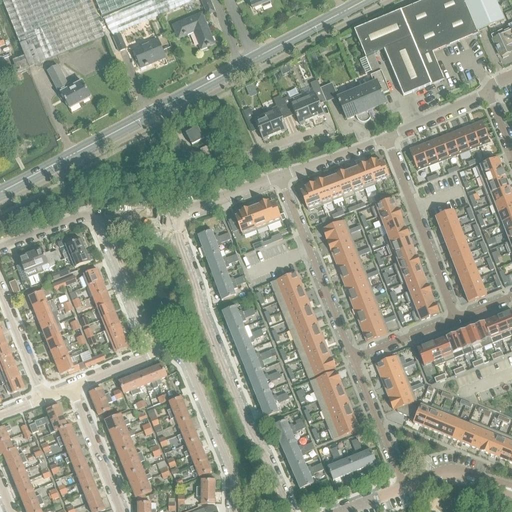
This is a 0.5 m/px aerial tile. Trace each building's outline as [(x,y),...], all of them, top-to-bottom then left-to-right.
[(1,0),(20,46),(37,39),(46,61),(105,37),(89,0),(1,0)] [(95,0),(102,17),(143,0),(95,0)] [(147,0),(127,8),(104,18),(111,36),(198,0),(147,0)] [(207,16),(215,13),(209,0),(206,0),(201,2),(207,16)] [(248,0),(252,8),(253,10),(261,7),(263,10),(271,6),(268,0),(248,0)] [(427,0),(401,11),(412,38),(420,58),(431,85),(444,80),(433,53),(478,34),(477,32),(463,0),(427,0)] [(495,0),(463,0),(477,32),(504,21),(499,8),(495,0)] [(374,55),(384,51),(384,50),(412,38),(401,11),(354,30),(366,58),(374,55)] [(206,48),(214,45),(202,14),(173,26),(179,39),(194,32),(200,46),(198,46),(201,52),(207,49),(206,48)] [(511,48),(511,35),(508,27),(500,31),(500,32),(491,37),(494,42),(500,57),(511,51),(511,50),(511,49),(511,48)] [(119,53),(127,49),(121,35),(113,38),(119,53)] [(431,85),(420,58),(412,38),(384,50),(384,51),(403,97),(431,85)] [(46,61),(37,39),(20,46),(25,56),(12,61),(17,73),(46,61)] [(144,67),(165,58),(158,40),(134,50),(140,64),(138,65),(140,71),(145,69),(144,67)] [(326,46),(317,50),(319,55),(328,51),(326,46)] [(314,52),(308,55),(311,64),(318,61),(314,52)] [(373,83),(358,90),(367,112),(368,112),(386,104),(382,95),(390,92),(381,71),(374,55),(366,58),(360,61),(365,74),(371,72),(373,75),(370,76),(373,83)] [(70,109),(91,98),(83,82),(72,88),(70,84),(68,85),(58,66),(48,71),(62,99),(64,98),(70,109)] [(319,103),(325,100),(320,89),(317,81),(310,84),(315,95),(303,100),(312,120),(324,115),(319,103)] [(332,84),(320,89),(325,100),(326,104),(338,99),(338,98),(332,84)] [(371,119),(368,112),(367,112),(358,90),(338,98),(338,99),(347,120),(356,117),(357,120),(359,122),(363,123),(366,123),(369,121),(371,119)] [(282,119),(288,116),(282,100),(280,97),(273,100),(276,107),(272,109),(271,111),(272,113),(266,115),(275,136),(287,131),(282,119)] [(300,125),(312,120),(303,100),(291,105),(288,98),(282,100),(288,116),(295,113),(300,125)] [(263,141),(275,136),(266,115),(254,120),(250,109),(243,112),(251,131),(258,129),(263,141)] [(203,118),(206,124),(215,119),(212,114),(203,118)] [(479,148),(490,144),(482,122),(471,126),(479,148)] [(461,130),(469,152),(479,148),(471,126),(461,130)] [(199,129),(187,135),(194,147),(205,141),(199,129)] [(461,130),(451,134),(459,156),(469,152),(461,130)] [(177,164),(188,158),(175,133),(164,139),(177,164)] [(440,138),(449,160),(459,156),(451,134),(440,138)] [(438,164),(449,160),(440,138),(430,142),(438,164)] [(428,168),(438,164),(430,142),(420,146),(428,168)] [(209,146),(201,150),(205,158),(213,154),(209,146)] [(409,150),(417,172),(428,168),(420,146),(409,150)] [(475,168),(479,178),(502,169),(498,159),(475,168)] [(376,161),(367,164),(375,184),(389,179),(382,161),(381,162),(377,163),(376,161)] [(367,164),(357,168),(365,190),(367,195),(376,191),(375,187),(376,186),(375,184),(367,164)] [(357,168),(346,172),(354,194),(365,190),(357,168)] [(502,169),(479,178),(483,188),(506,179),(502,169)] [(346,172),(335,176),(344,198),(344,201),(355,196),(354,194),(346,172)] [(335,176),(325,181),(333,202),(344,198),(335,176)] [(506,179),(483,188),(487,197),(509,188),(506,179)] [(325,181),(314,185),(322,206),(333,202),(325,181)] [(305,191),(301,192),(308,212),(322,206),(314,185),(312,185),(312,183),(306,185),(307,187),(305,188),(306,190),(305,191)] [(511,195),(509,188),(487,197),(490,207),(511,198),(511,195)] [(511,198),(490,207),(493,206),(496,215),(494,216),(511,209),(511,198)] [(394,200),(371,208),(371,209),(375,219),(378,218),(377,218),(398,210),(394,200)] [(268,202),(260,205),(268,227),(281,222),(274,203),(269,204),(268,202)] [(260,205),(248,210),(256,232),(268,227),(260,205)] [(511,209),(494,216),(498,226),(502,224),(511,220),(511,209)] [(236,219),(230,222),(234,232),(240,230),(243,237),(256,232),(248,210),(240,213),(240,215),(235,217),(236,219)] [(398,210),(377,218),(378,218),(379,222),(381,227),(381,228),(384,227),(383,226),(402,219),(398,210)] [(457,220),(453,211),(435,218),(439,227),(457,220)] [(402,219),(383,226),(384,227),(387,235),(387,236),(405,229),(402,219)] [(439,227),(442,236),(460,229),(457,220),(439,227)] [(511,220),(502,224),(506,234),(511,231),(511,220)] [(345,221),(323,230),(327,242),(350,233),(349,231),(345,221)] [(387,235),(385,236),(388,246),(409,238),(405,229),(387,236),(387,235)] [(442,236),(445,244),(463,237),(460,229),(442,236)] [(211,232),(198,237),(202,248),(216,243),(215,242),(219,241),(218,238),(217,236),(214,237),(211,232)] [(350,233),(327,242),(331,253),(354,244),(350,235),(350,233)] [(281,234),(271,238),(272,240),(274,244),(283,240),(282,237),(281,234)] [(445,244),(448,252),(467,245),(463,237),(445,244)] [(71,238),(58,244),(60,250),(66,247),(68,253),(63,255),(65,260),(70,258),(86,252),(81,241),(73,244),(71,238)] [(388,246),(386,247),(390,257),(392,256),(413,248),(409,238),(388,246)] [(216,243),(202,248),(206,259),(220,254),(217,248),(221,246),(220,244),(219,241),(215,242),(216,243)] [(354,244),(331,253),(336,264),(358,255),(358,253),(354,244)] [(448,252),(452,261),(470,254),(467,245),(448,252)] [(413,248),(392,256),(396,265),(416,257),(413,248)] [(42,250),(31,255),(39,275),(44,273),(42,268),(48,265),(48,267),(54,265),(50,254),(44,257),(42,250)] [(61,262),(57,252),(50,254),(54,265),(61,262)] [(86,252),(70,258),(75,269),(81,267),(90,263),(92,260),(90,256),(87,256),(86,252)] [(220,254),(206,259),(210,269),(224,265),(223,263),(227,262),(226,259),(224,252),(220,254)] [(452,261),(455,269),(473,262),(470,254),(452,261)] [(22,265),(16,268),(23,284),(29,281),(28,279),(34,277),(39,275),(31,255),(19,259),(22,265)] [(358,255),(336,264),(340,275),(363,266),(359,257),(358,255)] [(396,265),(393,266),(397,276),(420,267),(416,257),(396,265)] [(224,265),(210,269),(214,280),(228,275),(225,269),(230,267),(229,265),(227,262),(223,263),(224,265)] [(455,269),(458,278),(476,271),(473,262),(455,269)] [(363,266),(340,275),(344,286),(367,278),(366,276),(363,266)] [(420,267),(397,276),(401,286),(403,285),(403,284),(424,276),(420,267)] [(68,269),(58,274),(60,279),(70,275),(68,269)] [(83,289),(89,287),(102,282),(97,270),(84,276),(84,277),(80,280),(83,289)] [(458,278),(461,286),(480,279),(476,271),(458,278)] [(301,283),(297,273),(271,284),(275,294),(301,283)] [(228,275),(214,280),(218,291),(235,284),(234,281),(233,278),(229,279),(228,275)] [(75,276),(62,281),(65,288),(78,283),(75,276)] [(424,276),(403,284),(403,285),(407,293),(407,294),(428,286),(424,276)] [(367,278),(344,286),(349,298),(371,289),(368,279),(367,278)] [(461,286),(465,294),(483,287),(480,279),(461,286)] [(55,292),(65,288),(62,281),(53,285),(55,292)] [(89,287),(93,298),(106,293),(102,282),(89,287)] [(305,293),(301,283),(275,294),(278,303),(305,293)] [(235,284),(218,291),(222,302),(235,297),(233,291),(237,289),(236,287),(235,284)] [(407,293),(404,294),(409,305),(410,304),(413,303),(413,302),(431,295),(428,286),(407,294),(407,293)] [(486,296),(483,287),(465,294),(468,303),(486,296)] [(29,297),(34,309),(48,303),(46,298),(50,296),(47,288),(41,290),(42,292),(29,297)] [(371,289),(349,298),(353,309),(376,300),(375,298),(371,289)] [(93,298),(97,309),(111,304),(106,293),(93,298)] [(309,302),(305,293),(278,303),(282,313),(309,302)] [(413,303),(410,304),(414,312),(416,311),(416,312),(435,305),(433,300),(431,295),(413,302),(413,303)] [(376,300),(353,309),(357,320),(380,311),(376,302),(376,300)] [(54,301),(48,303),(34,309),(38,320),(52,315),(58,312),(56,307),(54,301)] [(309,302),(282,313),(286,322),(312,312),(309,302)] [(97,309),(102,320),(115,315),(111,304),(97,309)] [(414,312),(412,313),(416,324),(439,315),(438,313),(440,312),(438,305),(435,306),(435,305),(416,312),(416,311),(414,312)] [(235,307),(222,313),(227,324),(240,319),(240,318),(244,316),(243,313),(242,311),(237,313),(235,307)] [(380,311),(357,320),(362,331),(384,322),(384,320),(380,311)] [(511,311),(502,316),(511,337),(511,336),(511,311)] [(290,332),(316,321),(312,312),(286,322),(290,332)] [(54,319),(52,315),(38,320),(42,331),(60,324),(57,317),(54,319)] [(102,320),(106,332),(120,326),(115,315),(102,320)] [(502,316),(493,319),(501,341),(511,337),(502,316)] [(83,328),(88,326),(85,318),(79,320),(83,328)] [(240,319),(227,324),(231,334),(244,329),(240,319)] [(493,319),(483,323),(492,344),(501,341),(493,319)] [(79,330),(76,321),(70,324),(73,332),(79,330)] [(316,321),(290,332),(293,341),(320,331),(316,321)] [(384,322),(362,331),(366,343),(389,334),(385,324),(384,322)] [(483,323),(474,327),(482,348),(492,344),(483,323)] [(63,332),(60,324),(42,331),(47,343),(61,337),(59,333),(63,332)] [(107,344),(111,343),(124,337),(120,326),(106,332),(103,333),(107,344)] [(474,327),(465,331),(473,352),(482,348),(474,327)] [(84,331),(87,339),(94,337),(91,328),(84,331)] [(244,329),(231,334),(235,345),(248,340),(248,339),(247,336),(244,329)] [(293,341),(297,351),(324,340),(320,331),(293,341)] [(465,331),(455,335),(464,356),(473,352),(465,331)] [(455,335),(446,338),(454,360),(464,356),(455,335)] [(63,342),(61,337),(47,343),(51,354),(70,346),(67,341),(63,342)] [(97,345),(94,337),(87,339),(91,348),(97,345)] [(129,349),(124,337),(111,343),(115,354),(129,349)] [(248,340),(235,345),(239,356),(252,350),(250,344),(254,343),(254,340),(252,338),(248,339),(248,340)] [(446,338),(436,342),(445,363),(454,360),(446,338)] [(324,340),(297,351),(301,360),(328,350),(324,340)] [(436,342),(427,346),(435,367),(445,363),(436,342)] [(0,361),(11,357),(7,346),(0,348),(0,361)] [(72,352),(70,346),(51,354),(56,365),(69,359),(67,354),(72,352)] [(427,346),(417,350),(423,367),(433,363),(435,367),(427,346)] [(252,350),(239,356),(244,366),(257,361),(256,360),(261,358),(260,356),(259,354),(254,355),(252,350)] [(301,360),(305,370),(331,359),(328,350),(301,360)] [(97,364),(105,361),(103,355),(95,358),(97,364)] [(398,356),(375,365),(377,370),(380,377),(402,368),(402,366),(398,356)] [(0,361),(0,367),(2,373),(16,368),(11,357),(0,361)] [(257,361),(244,366),(248,377),(261,372),(261,371),(265,369),(262,361),(261,358),(256,360),(257,361)] [(71,365),(69,359),(56,365),(60,376),(68,373),(69,376),(80,372),(76,363),(71,365)] [(305,370),(309,380),(335,369),(331,359),(305,370)] [(86,369),(94,365),(91,360),(84,363),(86,369)] [(162,366),(151,370),(156,382),(157,385),(161,383),(160,380),(166,378),(162,366)] [(0,377),(3,386),(7,385),(20,379),(16,368),(2,373),(0,374),(0,377)] [(402,368),(380,377),(381,379),(384,388),(407,379),(403,370),(402,368)] [(151,370),(140,374),(145,386),(156,382),(151,370)] [(261,372),(248,377),(252,387),(265,382),(270,380),(269,377),(268,375),(263,377),(261,372)] [(314,393),(340,382),(336,372),(310,383),(314,393)] [(140,374),(130,378),(135,390),(135,391),(136,394),(140,392),(139,389),(145,386),(140,374)] [(130,378),(119,383),(124,394),(130,392),(132,395),(136,394),(135,391),(135,390),(130,378)] [(25,391),(20,379),(7,385),(11,396),(25,391)] [(407,379),(384,388),(385,390),(389,399),(411,390),(411,388),(408,381),(407,379)] [(265,382),(252,387),(256,398),(269,393),(265,382)] [(340,382),(314,393),(318,402),(344,391),(340,382)] [(101,390),(90,395),(94,405),(106,401),(106,400),(110,399),(108,394),(104,395),(101,390)] [(411,390),(389,399),(390,401),(393,411),(396,410),(397,413),(408,417),(412,407),(411,404),(416,402),(412,392),(411,390)] [(322,411),(348,401),(344,391),(318,402),(322,411)] [(269,393),(256,398),(261,408),(274,403),(273,402),(279,400),(278,397),(277,397),(276,396),(271,398),(269,393)] [(106,401),(94,405),(98,416),(110,412),(108,406),(112,404),(110,399),(106,401)] [(172,410),(167,412),(169,416),(174,414),(186,409),(181,399),(170,404),(172,410)] [(274,403),(261,408),(265,419),(278,414),(276,408),(280,406),(279,403),(280,403),(279,400),(273,402),(274,403)] [(348,401),(322,411),(325,421),(352,410),(348,401)] [(412,407),(408,417),(415,420),(413,424),(423,428),(431,408),(431,407),(422,404),(419,410),(412,407)] [(431,408),(423,428),(432,432),(440,414),(442,409),(432,405),(431,407),(431,408)] [(47,412),(51,422),(63,417),(59,407),(47,412)] [(174,414),(169,416),(171,420),(176,418),(178,424),(190,420),(186,410),(186,409),(174,414)] [(154,410),(147,413),(150,418),(156,416),(154,410)] [(356,420),(352,410),(325,421),(329,430),(356,420)] [(440,414),(432,432),(442,436),(450,418),(449,417),(440,414)] [(450,418),(442,436),(452,440),(459,421),(460,422),(460,419),(450,415),(449,417),(450,418)] [(121,416),(105,422),(110,433),(125,427),(131,425),(129,420),(123,422),(121,416)] [(51,422),(55,433),(67,428),(63,417),(51,422)] [(190,420),(178,424),(182,435),(194,430),(190,420)] [(360,430),(356,420),(329,430),(333,440),(360,430)] [(286,421),(273,427),(277,438),(290,432),(290,431),(295,429),(293,426),(293,425),(288,427),(286,421)] [(459,421),(452,440),(461,444),(468,425),(460,422),(459,421)] [(468,425),(461,444),(470,448),(480,425),(470,421),(468,425)] [(480,425),(470,448),(474,449),(480,451),(489,429),(480,425)] [(57,440),(58,444),(75,437),(71,426),(67,428),(59,431),(62,438),(57,440)] [(0,430),(0,443),(9,440),(7,433),(10,432),(8,427),(0,430)] [(125,427),(110,433),(114,444),(129,438),(135,435),(133,431),(127,433),(125,427)] [(290,432),(277,438),(282,448),(295,442),(292,437),(297,435),(296,432),(295,429),(290,431),(290,432)] [(489,429),(480,451),(489,455),(499,433),(489,429)] [(184,439),(187,446),(198,441),(194,430),(178,437),(179,441),(184,439)] [(31,439),(28,432),(23,434),(26,441),(31,439)] [(499,433),(489,455),(499,459),(508,436),(499,433)] [(511,438),(508,436),(499,459),(508,463),(511,453),(511,438)] [(65,446),(68,453),(80,449),(75,437),(58,444),(60,448),(65,446)] [(129,438),(114,444),(118,455),(134,448),(129,438)] [(12,447),(9,440),(0,443),(0,456),(3,455),(16,450),(17,449),(16,445),(12,447)] [(186,458),(191,456),(202,451),(198,441),(187,446),(189,452),(184,454),(186,458)] [(295,442),(282,448),(286,458),(299,453),(304,451),(303,447),(302,446),(297,448),(295,442)] [(134,448),(118,455),(123,466),(138,460),(143,458),(141,454),(136,455),(134,448)] [(67,465),(72,463),(84,458),(80,449),(68,453),(70,459),(65,461),(67,465)] [(3,455),(8,466),(25,459),(23,454),(19,456),(16,450),(3,455)] [(353,458),(349,459),(354,472),(359,471),(365,468),(360,455),(359,451),(358,450),(356,451),(356,452),(353,453),(355,457),(353,458)] [(202,451),(191,456),(195,467),(207,462),(202,451)] [(299,453),(286,458),(291,469),(304,463),(301,457),(306,455),(305,453),(304,451),(299,453)] [(360,455),(365,468),(367,467),(376,464),(371,451),(362,454),(360,455)] [(340,457),(337,458),(339,463),(339,464),(344,477),(350,474),(354,472),(349,459),(345,461),(344,462),(342,457),(341,458),(340,457)] [(138,460),(123,466),(127,476),(142,470),(140,464),(145,462),(143,458),(138,460)] [(334,466),(328,468),(333,481),(342,478),(344,477),(339,464),(339,463),(337,458),(334,459),(335,461),(332,462),(334,466)] [(20,461),(8,466),(12,476),(25,471),(29,469),(25,459),(20,461)] [(72,464),(76,474),(88,469),(84,459),(72,464)] [(207,462),(195,467),(190,468),(192,473),(197,471),(199,477),(211,473),(207,462)] [(304,463),(291,469),(295,479),(308,474),(313,471),(312,468),(311,468),(310,466),(306,468),(304,463)] [(76,474),(80,484),(92,480),(88,469),(76,474)] [(142,470),(127,476),(131,487),(147,481),(152,479),(150,475),(145,477),(142,470)] [(25,471),(12,476),(16,487),(29,482),(32,480),(31,476),(27,478),(25,471)] [(308,474),(295,479),(300,490),(313,485),(311,479),(315,477),(314,474),(313,471),(308,474)] [(80,484),(85,495),(96,490),(92,480),(80,484)] [(147,481),(131,487),(136,499),(137,498),(144,495),(151,492),(147,481)] [(29,482),(16,487),(20,497),(33,492),(29,482)] [(202,489),(197,489),(197,493),(202,493),(215,493),(215,482),(202,482),(202,489)] [(33,492),(20,497),(25,507),(41,501),(39,497),(40,497),(37,490),(33,492)] [(85,495),(89,505),(100,500),(96,490),(85,495)] [(202,493),(197,493),(197,498),(202,498),(202,505),(214,505),(215,493),(202,493)] [(144,495),(137,498),(139,504),(138,504),(137,511),(155,511),(156,504),(151,504),(148,504),(144,495)] [(101,511),(105,511),(100,500),(89,505),(91,511),(101,511)] [(41,501),(25,507),(26,511),(41,511),(39,507),(44,505),(42,501),(41,501)]
